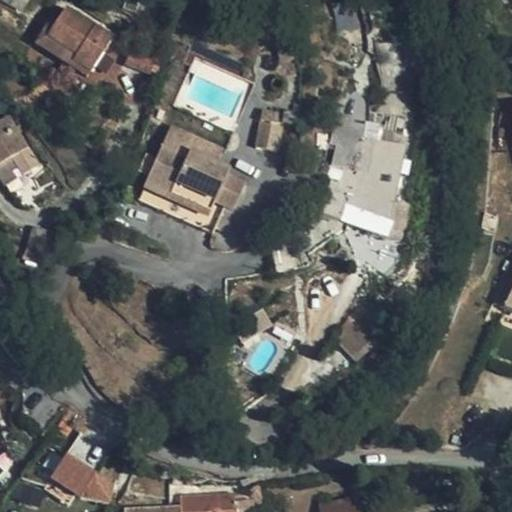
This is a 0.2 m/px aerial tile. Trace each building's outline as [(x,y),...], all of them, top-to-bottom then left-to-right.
[(86,77),(113,36),(68,7),(66,9),(60,3),(44,28),(42,26),(33,42),(86,77)] [(311,39),(304,15),(291,18),(298,43),(311,39)] [(156,72),(162,42),(142,33),(126,60),(156,72)] [(256,149),(276,153),(281,125),(276,124),(277,115),(261,113),(256,149)] [(23,151),(5,118),(0,121),(0,175),(7,187),(40,167),(29,148),(23,151)] [(343,136),(347,124),(335,120),(329,131),(343,136)] [(222,151),(170,128),(160,152),(185,163),(190,152),(217,164),(222,151)] [(378,134),(375,143),(404,150),(405,142),(378,134)] [(338,163),(342,169),(338,184),(332,182),(321,214),(399,243),(406,208),(399,206),(392,204),(397,179),(404,150),(375,143),(348,137),(338,163)] [(227,177),(230,170),(217,164),(190,152),(185,163),(160,152),(139,200),(214,233),(226,206),(234,209),(245,185),(227,177)] [(331,166),(326,179),(314,211),(321,214),(332,182),(338,184),(342,169),(331,166)] [(392,204),(399,206),(404,180),(397,179),(392,204)] [(43,265),(51,236),(37,232),(28,261),(43,265)] [(511,288),(503,307),(511,310),(511,288)] [(348,339),(390,302),(381,291),(339,331),(348,339)] [(71,406),(55,427),(63,432),(78,412),(71,406)] [(66,450),(51,476),(103,508),(119,481),(66,450)] [(124,509),(124,511),(250,511),(250,493),(233,494),(233,493),(180,495),(180,506),(124,509)] [(319,511),(359,511),(356,498),(318,505),(319,511)]
